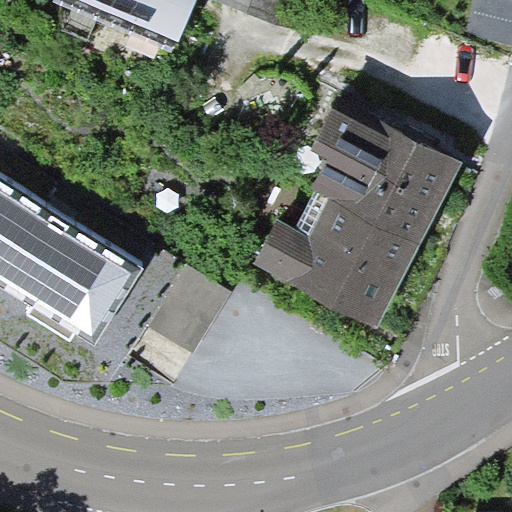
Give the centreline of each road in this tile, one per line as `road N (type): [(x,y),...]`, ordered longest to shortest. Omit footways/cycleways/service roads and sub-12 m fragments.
road 1 (tertiary): [(466,409),(402,445),(351,461),(235,483),(174,484)]
road 2 (residential): [(511,131),(467,261),(456,333),(466,409)]
road 3 (tertiary): [(174,484),(78,468),(0,443)]
